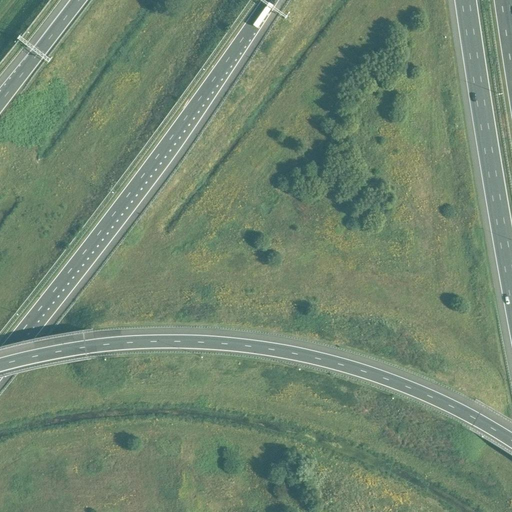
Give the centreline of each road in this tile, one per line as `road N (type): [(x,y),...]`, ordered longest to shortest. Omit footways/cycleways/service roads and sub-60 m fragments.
road 1 (motorway): [(511,444),(373,376),(281,351),(148,343),(0,365)]
road 2 (motorway): [(0,358),(268,0)]
road 3 (motorway): [(463,0),(511,302)]
road 4 (motorway): [(77,0),(0,101)]
